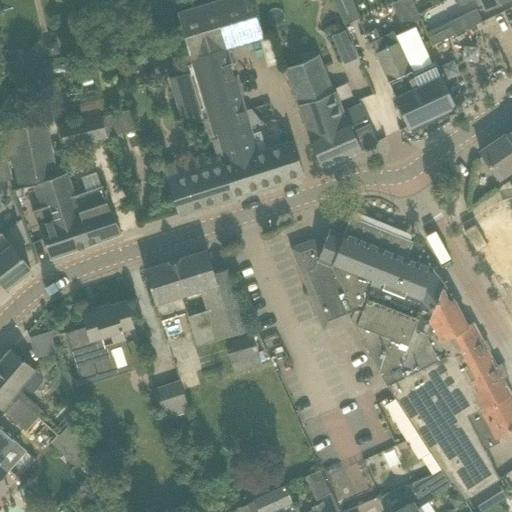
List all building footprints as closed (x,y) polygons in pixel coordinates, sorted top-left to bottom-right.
[(219,0),(177,13),(189,52),(195,74),(214,134),(218,132),(227,161),(222,162),(233,198),(304,175),(294,139),(256,151),(225,49),(263,37),(252,0),(219,0)] [(333,0),(344,25),(358,18),(350,0),(333,0)] [(402,27),(420,19),(412,0),(399,0),(392,4),(402,27)] [(471,0),(481,0),(485,9),(504,0),(455,0),(459,6),(471,0)] [(449,22),(455,34),(483,21),(477,9),(449,22)] [(472,34),(449,54),(461,67),(484,47),(472,34)] [(395,97),(409,127),(454,106),(434,63),(423,68),(429,81),(418,86),(398,41),(375,51),(396,97),(395,97)] [(366,117),(365,118),(359,104),(341,111),(318,54),(284,67),(299,104),(310,137),(322,167),(360,150),(377,142),(366,117)] [(486,87),(500,80),(487,54),(473,61),(486,87)] [(234,198),(233,198),(222,162),(214,134),(195,74),(186,77),(187,81),(174,84),(186,129),(205,123),(213,153),(209,154),(211,159),(200,162),(198,157),(166,167),(180,215),(234,198)] [(107,139),(101,114),(82,118),(58,124),(63,149),(107,139)] [(56,176),(56,175),(45,120),(6,129),(17,188),(25,186),(32,183),(56,176)] [(480,152),(498,179),(511,169),(511,142),(507,135),(506,134),(480,152)] [(0,159),(0,182),(12,179),(6,158),(0,159)] [(41,207),(33,210),(32,210),(50,259),(89,245),(73,197),(74,196),(65,172),(56,175),(56,176),(32,183),(41,207)] [(87,191),(74,196),(73,197),(89,245),(121,233),(109,202),(103,186),(87,191)] [(348,226),(345,233),(344,235),(330,230),(323,245),(311,240),(290,248),(298,267),(318,317),(323,330),(350,319),(380,373),(401,362),(414,329),(425,333),(431,346),(468,326),(453,298),(448,301),(442,289),(444,285),(441,281),(443,279),(437,271),(434,272),(431,269),(432,268),(407,258),(410,251),(385,241),(388,234),(362,224),(360,230),(348,226)] [(0,282),(5,289),(31,269),(11,244),(10,245),(1,233),(0,233),(0,282)] [(200,290),(207,311),(188,317),(196,346),(216,340),(247,331),(228,268),(214,273),(207,250),(144,270),(160,320),(187,312),(182,296),(200,290)] [(121,325),(132,322),(126,300),(110,305),(109,303),(97,307),(98,310),(93,312),(93,310),(81,314),(87,333),(90,341),(102,337),(104,346),(125,340),(121,325)] [(511,394),(502,378),(507,376),(501,365),(497,367),(488,350),(489,349),(485,341),(484,342),(474,323),(468,326),(431,346),(425,333),(414,329),(401,362),(407,375),(387,385),(441,470),(450,485),(453,483),(458,491),(465,501),(499,479),(498,478),(484,450),(500,442),(497,437),(511,429),(511,397),(510,394),(511,394)] [(50,331),(34,334),(38,355),(54,352),(50,331)] [(232,364),(259,355),(252,333),(225,342),(232,364)] [(0,360),(0,407),(3,409),(23,386),(31,393),(43,379),(34,372),(36,370),(10,348),(0,360)] [(180,382),(154,390),(163,419),(189,411),(180,382)] [(5,412),(26,431),(38,417),(18,398),(5,412)] [(58,434),(51,442),(77,467),(86,457),(72,402),(49,427),(58,434)] [(0,459),(15,442),(0,428),(0,459)] [(96,443),(106,440),(104,434),(99,432),(93,433),(96,443)] [(361,497),(376,491),(365,462),(350,468),(361,497)] [(330,493),(319,470),(305,476),(316,499),(330,493)] [(396,511),(420,511),(436,503),(432,497),(450,486),(450,485),(441,470),(404,486),(413,501),(396,511)] [(284,486),(253,500),(259,511),(274,511),(292,504),(284,486)] [(448,498),(455,508),(465,501),(458,491),(448,498)] [(257,511),(252,502),(239,508),(240,511),(257,511)] [(326,511),(321,502),(312,507),(314,511),(326,511)]
